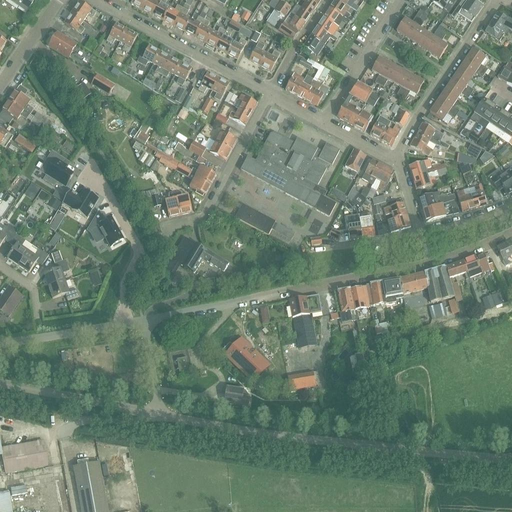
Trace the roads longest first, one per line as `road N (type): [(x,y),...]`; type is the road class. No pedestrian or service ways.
road 1 (residential): [(141,320),(428,264),(511,235)]
road 2 (unclassified): [(160,415),(511,458)]
road 3 (residential): [(269,92),(95,0)]
road 4 (residential): [(397,159),(495,0)]
road 5 (residential): [(173,226),(202,217),(269,92)]
road 6 (residential): [(91,168),(137,247),(123,291),(125,322)]
road 7 (unclassified): [(160,415),(0,381)]
road 8 (residential): [(324,121),(399,0)]
road 9 (residential): [(0,344),(125,322)]
